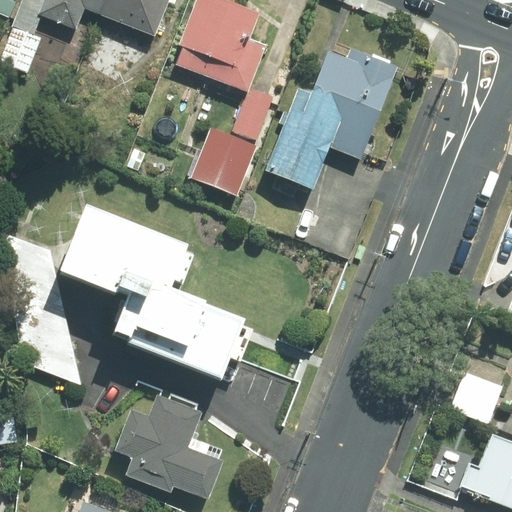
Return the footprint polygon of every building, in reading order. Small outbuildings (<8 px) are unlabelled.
[(15,1),(12,0),(0,0),(0,15),(8,19),(15,1)] [(20,0),(9,30),(29,37),(41,4),(30,0),(20,0)] [(170,0),(48,0),(40,25),(66,34),(74,10),(157,39),(170,0)] [(254,14),(216,0),(194,0),(170,68),(243,94),(221,156),(245,165),(276,79),(249,69),(258,44),(245,39),(254,14)] [(29,37),(9,30),(0,53),(0,68),(25,78),(39,41),(29,37)] [(300,86),(266,180),(313,197),(330,150),(359,161),(392,68),(331,46),(315,91),(300,86)] [(44,112),(73,122),(80,100),(51,91),(44,112)] [(13,170),(0,168),(0,191),(12,192),(13,170)] [(195,257),(76,211),(48,280),(125,310),(110,347),(231,393),(255,331),(177,301),(195,257)] [(95,461),(199,504),(222,449),(189,435),(197,414),(127,385),(95,461)] [(8,414),(0,415),(0,445),(13,443),(8,414)] [(511,511),(511,436),(490,426),(459,488),(509,511),(511,511)]
